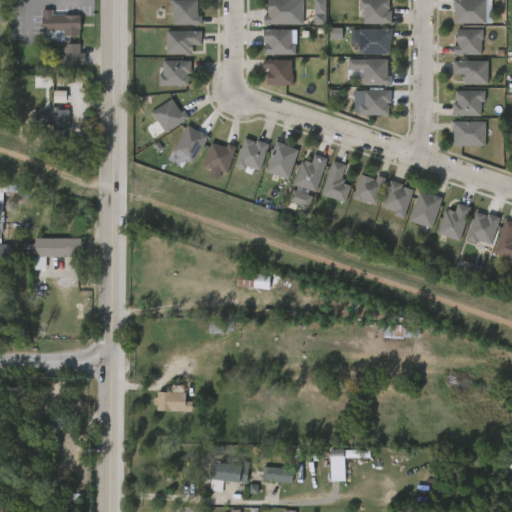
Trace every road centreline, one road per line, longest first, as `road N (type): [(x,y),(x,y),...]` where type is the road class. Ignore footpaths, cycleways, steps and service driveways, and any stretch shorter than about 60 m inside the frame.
road 1 (tertiary): [(121,0),(112,362)]
road 2 (residential): [(511,189),(230,89)]
road 3 (residential): [(424,160),(422,0)]
road 4 (tertiary): [(112,362),(111,511)]
